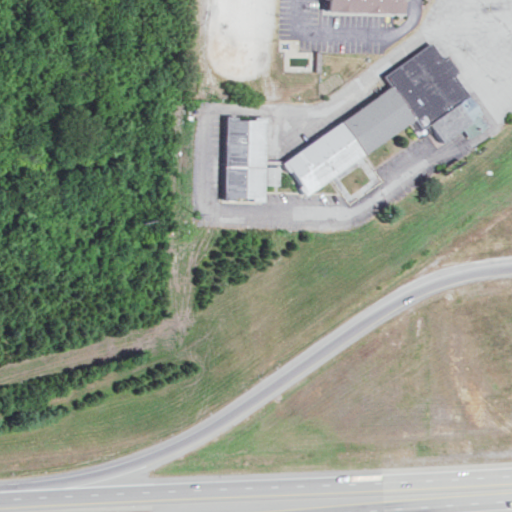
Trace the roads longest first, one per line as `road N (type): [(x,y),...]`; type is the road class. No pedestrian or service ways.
road 1 (motorway): [(511,270),(443,280),(216,424),(125,469),(52,491)]
road 2 (motorway): [(511,465),(0,493)]
road 3 (motorway): [(312,511),(511,495)]
